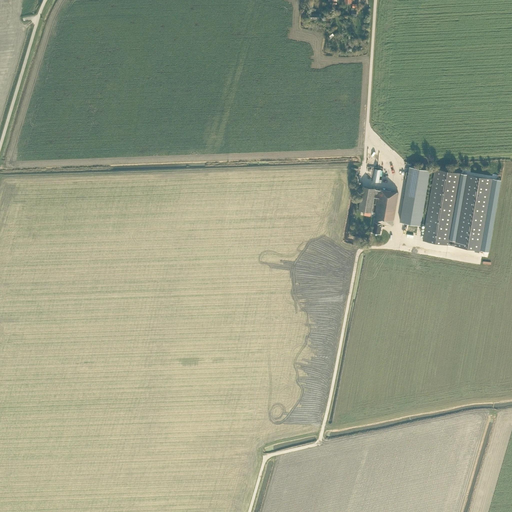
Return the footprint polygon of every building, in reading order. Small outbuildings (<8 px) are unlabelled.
[(407,182),(406,187),(400,222),(420,225),(430,170),(409,167),(408,172),(406,172),(404,181),(407,182)] [(378,182),(380,170),(375,169),(372,181),(378,182)] [(422,242),(447,247),(460,173),(435,169),(422,242)] [(460,173),(447,247),(488,254),(500,180),(460,173)] [(375,216),(373,232),(380,234),(382,224),(392,226),(398,193),(379,189),(379,190),(375,190),(375,189),(362,187),(358,210),(371,212),(374,197),(378,198),(375,215),(375,216)]
